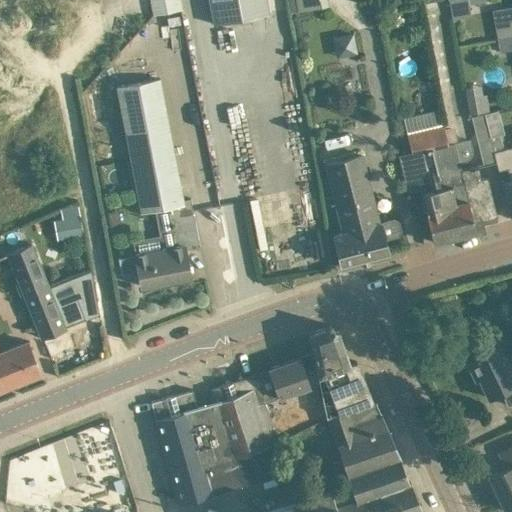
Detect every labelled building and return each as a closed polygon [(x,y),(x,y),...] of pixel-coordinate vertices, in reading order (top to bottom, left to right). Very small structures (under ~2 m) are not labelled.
[(150,0),(153,14),(181,9),(179,0),(150,0)] [(269,13),(266,0),(209,0),(214,23),(269,13)] [(290,0),(293,11),(332,1),(331,0),(290,0)] [(486,0),(485,0),(448,0),(452,19),(471,16),(469,3),(486,0)] [(511,22),(495,25),(498,38),(511,35),(511,22)] [(333,34),(336,55),(358,52),(355,31),(333,34)] [(511,35),(498,38),(500,51),(511,49),(511,35)] [(158,219),(193,213),(190,197),(183,198),(160,77),(117,86),(141,211),(156,208),(158,219)] [(477,113),(472,87),(465,88),(469,114),(477,113)] [(448,142),(443,123),(406,131),(411,150),(398,154),(407,190),(420,187),(428,222),(433,241),(453,236),(431,146),(448,142)] [(497,162),(494,151),(490,135),(487,124),(474,128),(484,165),(497,162)] [(504,149),(500,133),(490,135),(494,151),(504,149)] [(454,141),(448,142),(431,146),(453,236),(476,230),(473,221),(482,219),(483,222),(497,219),(496,215),(497,215),(487,175),(480,177),(477,164),(461,168),(459,162),(468,159),(473,148),(470,138),(454,141)] [(511,146),(504,149),(494,151),(497,162),(499,169),(507,167),(510,180),(502,182),(510,214),(511,215),(511,214),(511,146)] [(394,218),(379,221),(362,155),(325,164),(342,231),(333,234),(341,265),(388,253),(384,237),(398,234),(400,229),(398,220),(394,218)] [(53,181),(0,191),(0,197),(2,208),(56,197),(53,181)] [(200,246),(193,213),(158,219),(161,235),(134,240),(136,253),(135,253),(135,254),(119,257),(119,256),(118,257),(121,272),(122,272),(122,271),(138,268),(141,285),(145,284),(149,286),(156,285),(158,281),(190,275),(185,249),(200,246)] [(62,217),(65,237),(83,234),(80,214),(62,217)] [(31,242),(6,252),(24,295),(49,284),(31,242)] [(49,284),(24,295),(41,337),(66,327),(49,284)] [(308,332),(316,366),(319,381),(328,420),(336,443),(388,428),(375,399),(375,398),(372,399),(357,360),(349,363),(338,329),(338,328),(330,324),(329,323),(328,325),(308,332)] [(0,390),(41,374),(27,339),(0,349),(0,390)] [(511,359),(510,355),(505,357),(499,345),(467,360),(475,378),(479,376),(488,397),(501,391),(507,404),(511,401),(511,359)] [(209,388),(213,401),(241,484),(286,471),(277,442),(264,402),(310,385),(306,375),(300,356),(269,367),(269,368),(209,388)] [(179,501),(213,492),(241,484),(213,401),(212,401),(213,403),(198,407),(193,388),(150,400),(179,501)] [(423,511),(410,480),(409,481),(401,456),(400,456),(388,428),(336,443),(342,458),(337,460),(342,484),(346,497),(334,500),(331,488),(328,489),(333,505),(335,504),(337,511),(423,511)] [(490,475),(507,511),(511,508),(511,445),(500,451),(507,467),(490,475)] [(125,489),(121,477),(113,480),(117,492),(125,489)] [(337,511),(335,504),(333,505),(328,489),(252,511),(337,511)]
